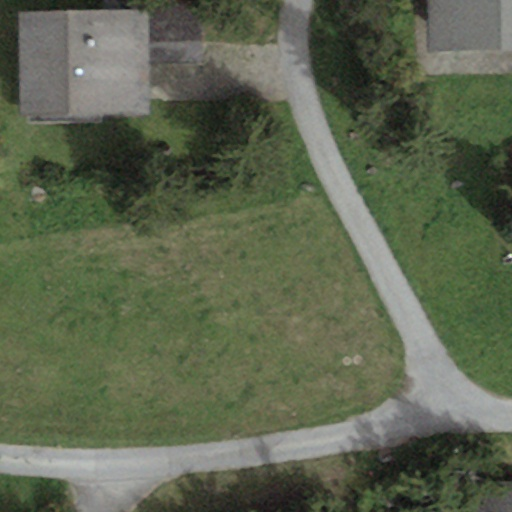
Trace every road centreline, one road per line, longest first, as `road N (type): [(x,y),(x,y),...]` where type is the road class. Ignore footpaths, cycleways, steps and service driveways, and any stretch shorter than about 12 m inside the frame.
road 1 (residential): [(307,0),(297,32),(300,98),(424,353),(446,420)]
road 2 (residential): [(0,457),(57,465),(179,459),(446,420)]
